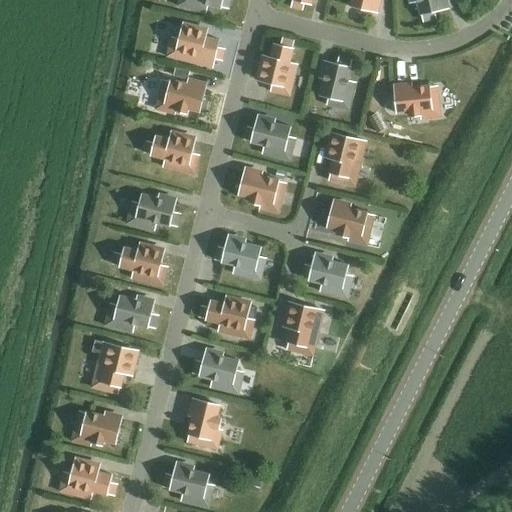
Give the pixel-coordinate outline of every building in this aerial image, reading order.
[(187,0),(188,0),(220,9),(222,0),(187,0)] [(351,0),(350,6),(374,12),(376,0),(351,0)] [(416,0),(420,15),(444,9),(442,0),(416,0)] [(197,64),(212,68),(219,40),(205,37),(206,33),(182,27),(176,51),(199,57),(197,64)] [(260,81),(284,87),(293,49),(273,44),(270,58),(266,57),(260,81)] [(319,95),(343,101),(351,68),(327,62),(319,95)] [(187,109),(199,112),(205,88),(171,80),(165,104),(176,107),(175,111),(186,113),(187,109)] [(409,116),(421,115),(420,111),(432,110),(429,85),(394,89),(397,114),(409,113),(409,116)] [(251,143),(284,151),(290,127),(257,119),(251,143)] [(359,156),(363,157),(366,142),(334,134),(329,158),(332,159),(329,173),(331,173),(329,181),(346,185),(348,177),(349,178),(352,166),(356,167),(359,156)] [(189,165),(195,141),(171,135),(170,139),(156,136),(151,156),(189,165)] [(261,201),(273,204),(279,180),(245,172),(239,196),(250,199),(249,203),(261,205),(261,201)] [(136,218),(169,226),(175,202),(142,194),(136,218)] [(350,233),(361,236),(367,212),(333,204),(327,228),(339,231),(338,235),(349,237),(350,233)] [(222,263),(255,271),(261,247),(228,239),(222,263)] [(157,277),(163,253),(139,247),(138,251),(125,247),(120,267),(157,277)] [(309,281),(342,289),(348,265),(315,257),(309,281)] [(114,320),(147,328),(153,304),(120,296),(114,320)] [(244,330),(250,306),(226,300),(225,304),(211,300),(206,321),(244,330)] [(317,325),(321,326),(324,311),(293,303),(287,327),(291,328),(287,342),(289,342),(287,350),(304,354),(306,347),(307,347),(310,335),(314,336),(317,325)] [(125,373),(128,374),(134,350),(103,342),(99,357),(103,358),(100,369),(104,370),(101,382),(102,382),(101,390),(118,394),(120,387),(121,387),(125,373)] [(200,377),(233,385),(239,361),(206,353),(200,377)] [(215,428),(219,429),(221,418),(217,417),(220,406),(196,400),(188,434),(212,440),(215,428)] [(104,441),(115,444),(121,420),(87,412),(81,436),(92,438),(91,442),(103,445),(104,441)] [(69,486),(107,495),(112,475),(98,472),(99,468),(75,462),(69,486)] [(170,490),(203,498),(209,474),(176,466),(170,490)]
